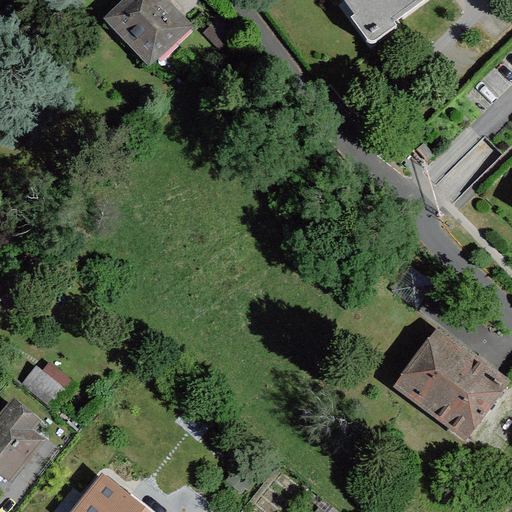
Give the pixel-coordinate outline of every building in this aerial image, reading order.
[(173,0),(125,0),(106,19),(154,66),(196,23),(173,0)] [(342,0),(376,47),(443,0),(342,0)] [(221,12),(207,27),(225,48),(240,33),(221,12)] [(3,272),(0,274),(0,292),(2,294),(14,284),(3,272)] [(511,377),(442,327),(398,388),(473,443),(511,388),(511,377)] [(52,360),(30,387),(65,415),(87,388),(52,360)] [(17,398),(0,420),(0,467),(19,482),(51,439),(39,431),(47,421),(17,398)] [(183,511),(129,468),(94,511),(183,511)] [(328,499),(318,511),(341,511),(343,510),(328,499)]
